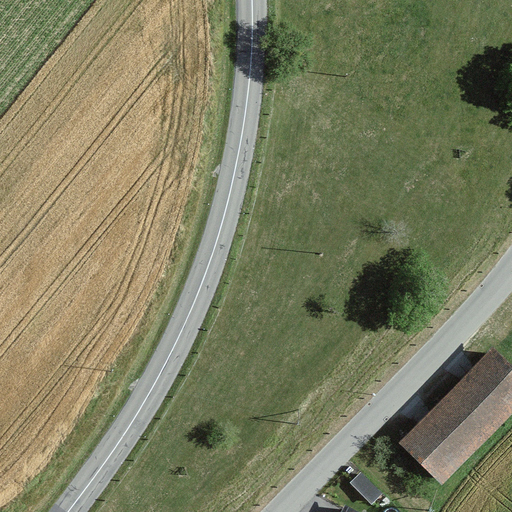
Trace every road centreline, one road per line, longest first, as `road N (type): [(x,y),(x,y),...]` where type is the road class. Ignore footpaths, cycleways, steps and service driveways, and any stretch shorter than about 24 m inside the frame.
road 1 (secondary): [(252,0),(244,116),(213,252),(163,367),(67,511)]
road 2 (residential): [(281,511),(511,268)]
